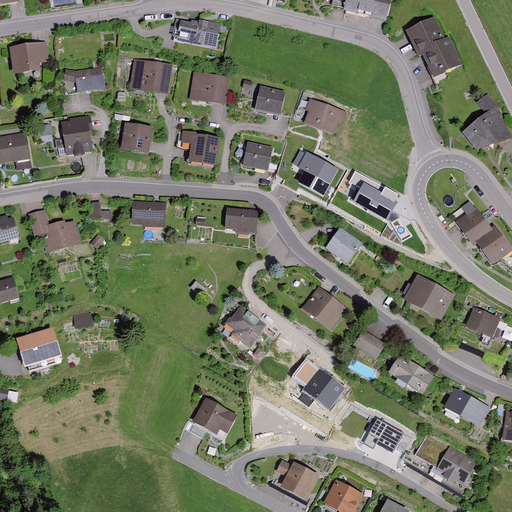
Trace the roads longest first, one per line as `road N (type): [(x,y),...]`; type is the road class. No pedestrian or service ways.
road 1 (residential): [(164,5),(239,9),(382,48),(402,71),(433,165)]
road 2 (residential): [(304,254),(264,199),(250,195),(81,187),(0,199)]
road 3 (residential): [(465,511),(370,461),(321,449),(253,455),(231,481)]
road 4 (residential): [(511,393),(441,360),(304,254)]
road 5 (residential): [(338,367),(248,286),(263,264),(304,254)]
road 6 (tertiary): [(433,165),(418,193),(432,227),(465,265),(511,299)]
road 7 (residential): [(0,29),(164,5)]
